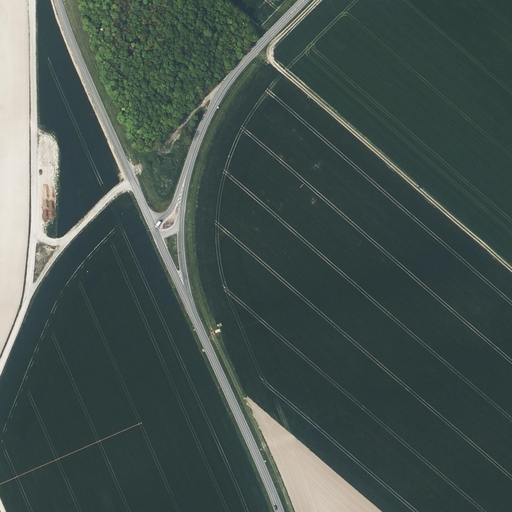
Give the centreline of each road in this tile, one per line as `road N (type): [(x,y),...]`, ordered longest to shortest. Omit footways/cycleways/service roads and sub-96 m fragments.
road 1 (track): [(215,333),(189,247),(202,159),(237,87),(320,0)]
road 2 (track): [(0,366),(28,295),(32,250),(30,0)]
road 3 (track): [(257,48),(511,269)]
road 4 (track): [(253,451),(511,340)]
road 5 (tertiary): [(60,0),(154,225)]
road 6 (secondary): [(181,192),(219,93),(305,0)]
road 7 (secondary): [(276,511),(190,309)]
road 8 (track): [(31,222),(60,245),(133,177)]
